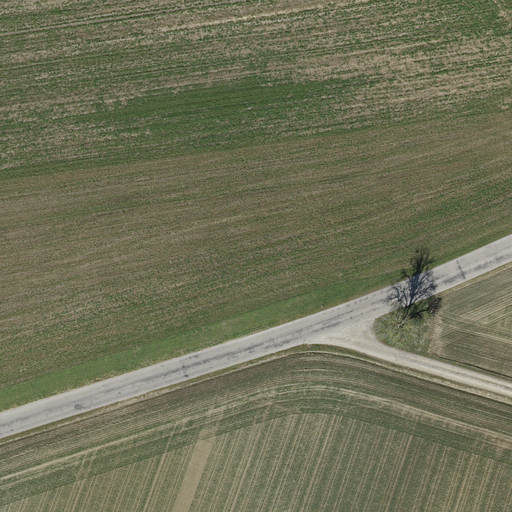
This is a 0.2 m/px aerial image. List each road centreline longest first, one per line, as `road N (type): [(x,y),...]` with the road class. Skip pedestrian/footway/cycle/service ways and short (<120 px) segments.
road 1 (unclassified): [(0,436),(323,329),(511,255)]
road 2 (track): [(323,329),(511,387)]
